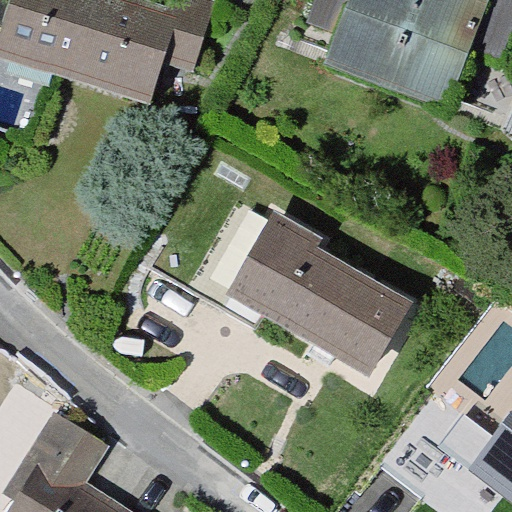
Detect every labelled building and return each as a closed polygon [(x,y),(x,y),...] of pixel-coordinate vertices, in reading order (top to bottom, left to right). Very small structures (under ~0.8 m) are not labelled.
[(190,80),(214,3),(203,0),(151,0),(150,6),(130,0),(12,0),(0,39),(0,63),(145,110),(158,69),(190,80)] [(443,122),(488,5),(474,0),(347,0),(319,74),(443,122)] [(364,392),(410,311),(315,257),(321,246),(272,218),(223,304),(265,327),(261,334),(364,392)] [(123,511),(86,489),(110,452),(54,417),(2,500),(11,506),(6,511),(123,511)] [(511,498),(511,418),(473,470),(511,498)]
